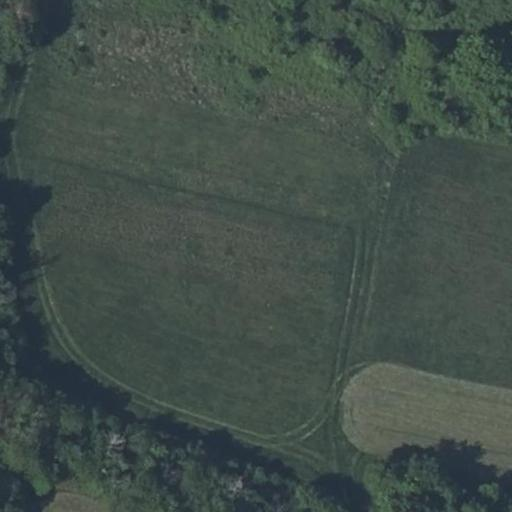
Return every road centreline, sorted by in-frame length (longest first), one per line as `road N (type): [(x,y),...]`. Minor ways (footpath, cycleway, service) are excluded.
road 1 (track): [(0,396),(258,511)]
road 2 (track): [(0,150),(40,0)]
